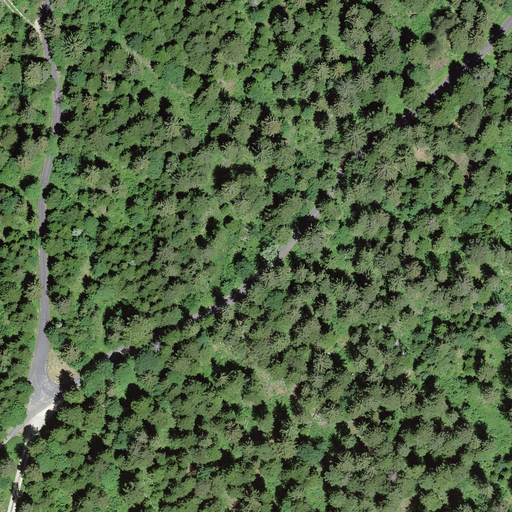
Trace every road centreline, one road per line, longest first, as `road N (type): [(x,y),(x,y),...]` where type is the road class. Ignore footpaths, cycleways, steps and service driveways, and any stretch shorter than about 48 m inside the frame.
road 1 (unclassified): [(44,395),(236,297),(291,243),(364,149),(456,77),(511,19)]
road 2 (unclassified): [(44,395),(42,203),(57,121),(48,0)]
